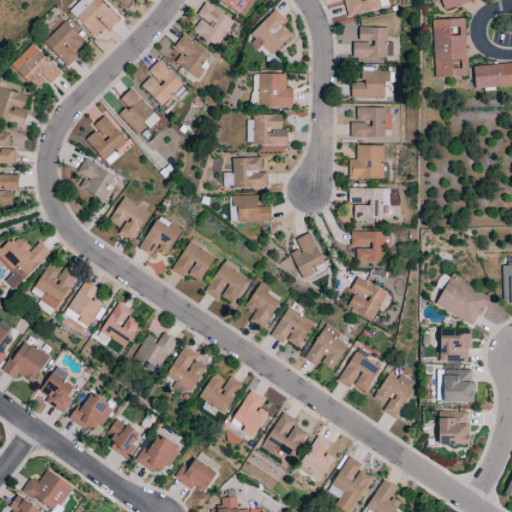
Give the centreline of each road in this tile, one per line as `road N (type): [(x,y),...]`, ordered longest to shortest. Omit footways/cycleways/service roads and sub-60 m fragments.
road 1 (residential): [(481,511),(89,248),(61,216),(51,178),(56,142),(73,113),(178,0)]
road 2 (residential): [(309,191),(320,154),(322,60),(320,33),(303,0)]
road 3 (residential): [(159,511),(0,404)]
road 4 (residential): [(469,504),(504,428),(502,360),(511,342)]
